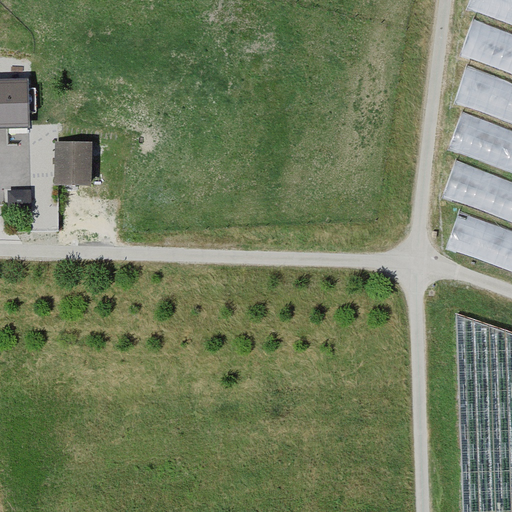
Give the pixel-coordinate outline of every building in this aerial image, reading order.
[(511,0),(470,0),(465,19),(511,33),(511,0)] [(466,65),(452,112),(511,130),(511,43),(469,30),(459,63),(466,65)] [(0,127),(29,128),(28,79),(0,79),(0,127)] [(511,173),(511,134),(460,116),(447,151),(511,173)] [(92,142),(55,142),(55,183),(93,183),(92,142)] [(511,184),(454,165),(442,200),(511,223),(511,184)] [(511,237),(456,220),(445,253),(511,274),(511,237)]
